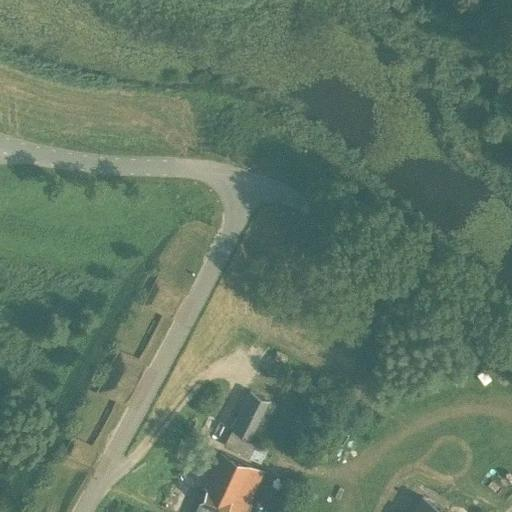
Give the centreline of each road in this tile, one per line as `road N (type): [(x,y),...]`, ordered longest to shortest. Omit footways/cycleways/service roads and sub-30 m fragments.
road 1 (unclassified): [(83,511),(219,261),(250,185)]
road 2 (unclassified): [(250,185),(296,202),(511,341)]
road 3 (unclassified): [(250,185),(204,171),(70,161),(0,144)]
